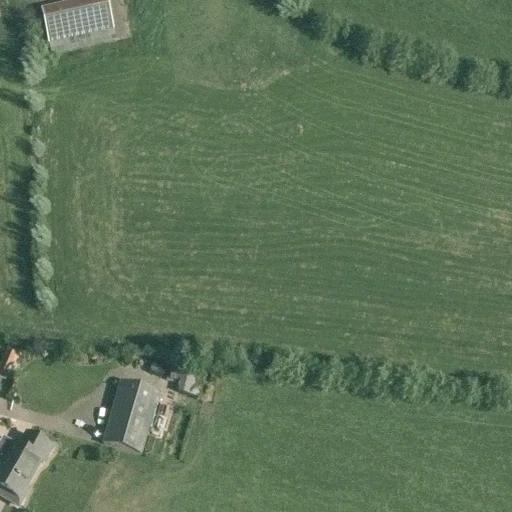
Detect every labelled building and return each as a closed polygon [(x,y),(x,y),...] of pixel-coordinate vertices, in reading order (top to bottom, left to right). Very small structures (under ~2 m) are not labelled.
[(51,55),(115,41),(113,30),(107,0),(91,0),(41,11),(48,44),(51,55)] [(0,373),(9,378),(19,357),(6,350),(0,361),(0,373)] [(197,370),(188,393),(207,400),(215,377),(197,370)] [(141,457),(151,425),(160,394),(120,383),(101,445),(141,457)] [(43,464),(52,448),(28,435),(19,450),(3,441),(0,447),(0,496),(19,507),(28,491),(25,490),(41,462),(43,464)]
